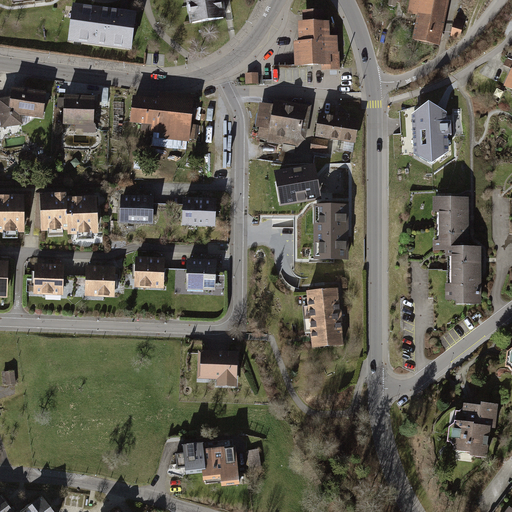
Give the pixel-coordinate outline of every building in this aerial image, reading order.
[(220,0),(188,0),(193,23),(223,18),(220,0)] [(414,0),(411,13),(421,15),(441,19),(445,0),(414,0)] [(79,15),(73,14),(69,41),(80,42),(81,32),(88,33),(87,43),(122,48),(122,41),(132,42),(135,15),(80,8),(79,15)] [(306,28),(301,28),(301,45),(296,45),(297,65),(323,65),(323,69),(339,69),(338,53),(335,53),(335,43),(328,43),(327,24),(322,24),(321,12),(305,12),(306,28)] [(441,19),(421,15),(416,39),(437,43),(438,37),(440,37),(441,34),(438,33),(441,19)] [(460,37),(463,24),(455,22),(452,36),(460,37)] [(257,74),(247,74),(247,79),(251,83),(257,83),(257,74)] [(46,94),(13,90),(11,99),(0,101),(0,109),(2,127),(13,125),(12,113),(43,118),(46,94)] [(160,92),(159,101),(191,105),(192,96),(160,92)] [(65,108),(65,123),(92,124),(93,99),(66,98),(66,99),(58,98),(58,107),(65,108)] [(134,99),(132,122),(143,123),(142,129),(152,130),(153,126),(156,126),(154,145),(187,148),(188,138),(195,139),(197,127),(189,126),(191,105),(159,101),(134,99)] [(451,122),(443,122),(443,117),(442,117),(442,110),(429,103),(421,108),(422,120),(412,120),(414,154),(432,164),(444,156),(443,145),(449,145),(448,135),(452,135),(451,122)] [(269,138),(268,141),(298,146),(304,111),(265,105),(259,137),(269,138)] [(320,116),(317,136),(354,142),(357,122),(320,116)] [(326,140),(313,139),(312,151),(324,152),(326,140)] [(312,173),(311,167),(278,173),(280,183),(283,182),(285,191),(282,192),(284,204),(317,198),(314,183),(318,182),(316,172),(312,173)] [(65,195),(42,196),(43,230),(50,229),(50,227),(61,227),(61,229),(69,229),(70,233),(77,233),(77,240),(92,240),(92,232),(96,232),(95,198),(65,199),(65,195)] [(0,230),(5,231),(5,229),(16,229),(16,231),(22,231),(23,197),(0,197),(0,230)] [(152,199),(122,198),(122,221),(151,222),(152,199)] [(440,200),(434,200),(434,210),(435,210),(435,239),(439,239),(440,249),(452,249),(462,249),(462,241),(467,241),(467,228),(465,228),(465,221),(466,221),(466,207),(462,207),(462,199),(440,200)] [(215,201),(185,200),(184,223),(214,224),(215,201)] [(346,224),(346,206),(316,207),(316,208),(319,208),(319,224),(316,224),(316,244),(319,244),(319,257),(316,257),(316,259),(346,259),(346,242),(342,242),(342,224),(346,224)] [(462,249),(452,249),(452,259),(448,259),(448,288),(452,288),(452,299),(464,299),(464,303),(479,303),(479,277),(478,277),(478,270),(479,270),(479,257),(474,257),(474,249),(462,249)] [(163,260),(137,259),(136,286),(162,287),(163,260)] [(215,262),(188,261),(187,291),(203,292),(203,288),(214,289),(215,262)] [(63,267),(36,266),(35,293),(46,293),(45,295),(61,295),(61,294),(62,294),(63,267)] [(114,269),(88,268),(87,295),(113,296),(114,269)] [(187,291),(187,271),(176,271),(176,291),(187,291)] [(337,290),(307,293),(313,347),(343,344),(341,323),(342,323),(341,311),(339,311),(337,290)] [(235,355),(201,353),(200,376),(220,377),(219,383),(234,384),(235,355)] [(14,372),(6,373),(7,385),(15,384),(14,372)] [(453,432),(456,433),(456,438),(451,442),(457,451),(473,453),(473,456),(485,458),(489,434),(485,434),(486,427),(494,428),(497,405),(485,403),(484,407),(468,405),(459,411),(463,416),(462,422),(459,421),(459,424),(454,423),(453,432)] [(186,473),(205,471),(206,471),(204,451),(203,443),(183,445),(183,453),(175,454),(177,469),(185,468),(186,473)] [(228,449),(204,451),(206,471),(205,471),(206,483),(223,482),(224,485),(237,484),(234,455),(228,456),(228,449)] [(12,511),(1,497),(0,497),(0,511),(52,511),(51,511),(52,507),(48,506),(42,499),(24,511),(12,511)]
